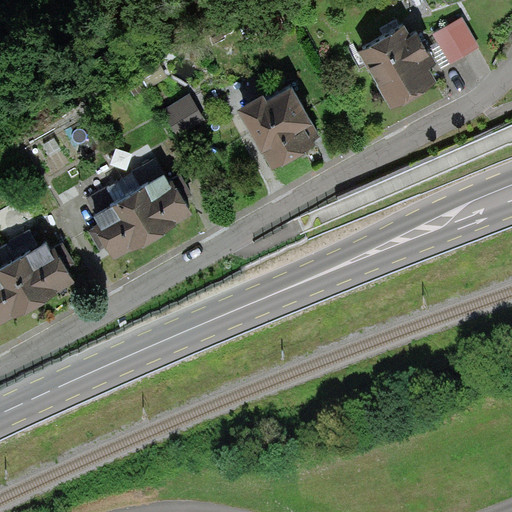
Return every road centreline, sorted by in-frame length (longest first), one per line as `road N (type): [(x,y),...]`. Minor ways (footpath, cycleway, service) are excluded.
road 1 (residential): [(511,62),(493,91),(0,369)]
road 2 (primary): [(0,410),(511,195)]
